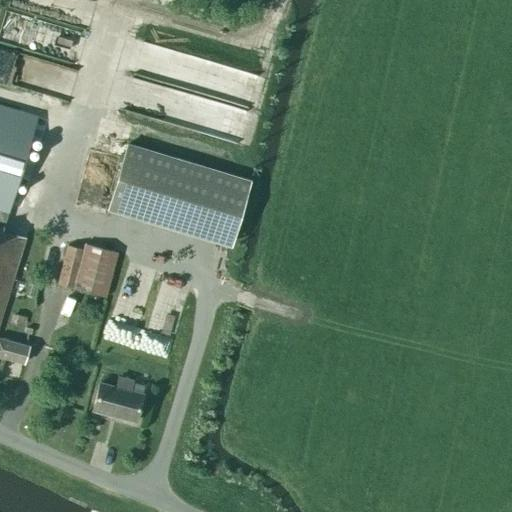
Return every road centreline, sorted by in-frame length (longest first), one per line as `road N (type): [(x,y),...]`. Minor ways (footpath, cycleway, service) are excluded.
road 1 (track): [(76,124),(115,8),(231,42),(260,35),(281,0)]
road 2 (unclassified): [(180,511),(0,433)]
